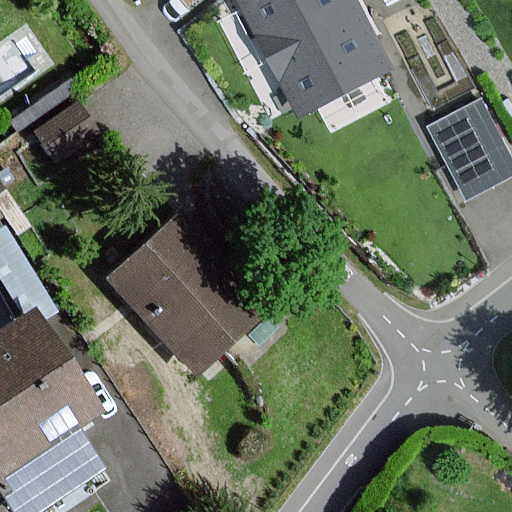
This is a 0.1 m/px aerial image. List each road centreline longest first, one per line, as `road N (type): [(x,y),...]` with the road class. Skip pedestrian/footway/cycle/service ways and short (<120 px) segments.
road 1 (residential): [(111,0),(159,68),(345,281),(441,367)]
road 2 (residential): [(441,367),(321,511)]
